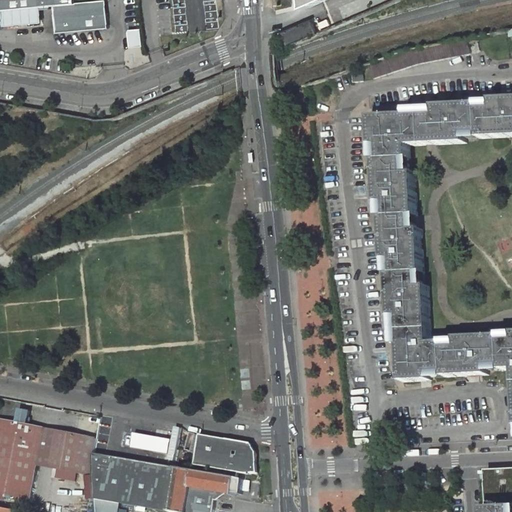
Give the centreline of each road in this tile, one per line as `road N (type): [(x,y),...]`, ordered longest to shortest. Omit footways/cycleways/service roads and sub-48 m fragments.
road 1 (residential): [(511,71),(370,87),(341,115),(383,463)]
road 2 (primary): [(255,44),(289,431)]
road 3 (residential): [(289,431),(0,381)]
road 4 (unclassified): [(255,44),(117,92),(77,95),(0,82)]
